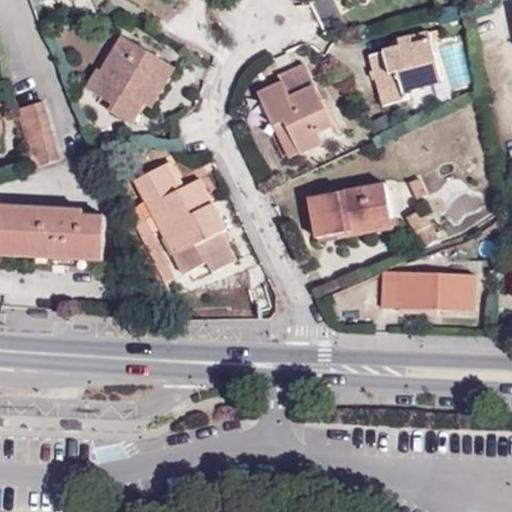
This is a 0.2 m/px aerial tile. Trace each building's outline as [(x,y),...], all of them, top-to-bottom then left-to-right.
[(396,40),(398,49),(366,55),(379,107),(403,102),(402,93),(441,85),(428,33),(396,40)] [(179,69),(125,34),(87,87),(109,104),(106,109),(130,125),(146,104),(151,107),(179,69)] [(329,131),(305,68),(278,79),(280,87),(257,95),(282,163),(318,150),(314,138),(329,131)] [(45,103),(17,113),(33,173),(62,164),(45,103)] [(165,161),(130,179),(175,276),(201,264),(205,274),(233,263),(218,233),(224,230),(198,176),(177,186),(165,161)] [(431,198),(422,181),(412,187),(421,203),(431,198)] [(393,219),(381,183),(307,206),(320,245),(355,236),(356,229),(393,219)] [(134,205),(123,210),(147,260),(159,254),(134,205)] [(0,257),(110,261),(109,218),(91,218),(90,211),(0,210),(0,257)] [(412,219),(426,247),(441,239),(427,211),(412,219)] [(473,314),(474,275),(398,273),(399,310),(473,314)]
